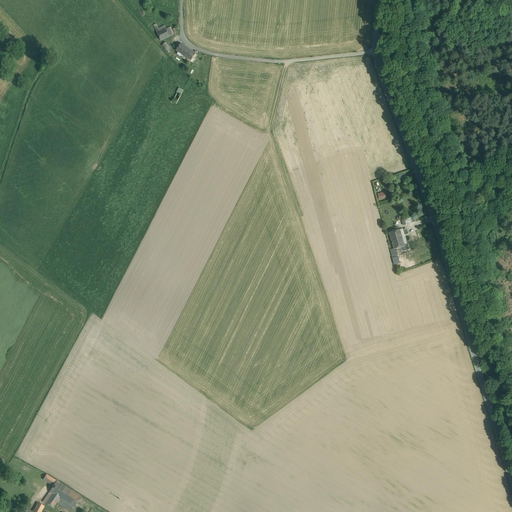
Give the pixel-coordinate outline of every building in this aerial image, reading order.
[(165,26),(159,29),(156,24),(153,25),(161,40),(170,36),(166,29),(165,26)] [(188,49),(181,44),(176,51),(191,61),(196,54),(188,49)] [(403,229),(400,230),(404,244),(405,246),(405,247),(408,246),(403,229)] [(404,244),(400,230),(389,233),(394,249),(396,249),(397,251),(403,249),(403,247),(405,246),(404,244)] [(396,249),(394,249),(391,250),(393,260),(399,258),(398,255),(398,256),(397,251),(396,249)] [(57,481),(46,475),(43,480),(53,486),(57,481)] [(81,496),(57,481),(53,486),(50,492),(52,494),(60,499),(74,508),(81,496)] [(52,494),(50,492),(43,502),(45,503),(52,494)] [(60,499),(52,494),(45,503),(53,509),(57,503),(60,499)] [(60,499),(57,503),(71,511),(74,508),(60,499)] [(38,503),(33,511),(41,511),(44,507),(38,503)]
